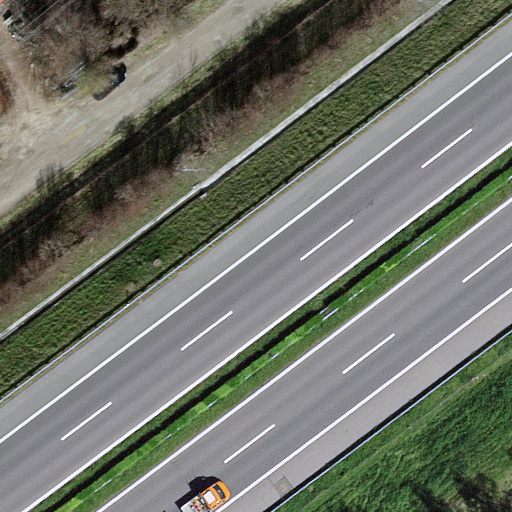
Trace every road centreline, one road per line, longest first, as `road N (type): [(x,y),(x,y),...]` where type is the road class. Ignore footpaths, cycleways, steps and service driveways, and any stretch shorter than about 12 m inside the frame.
road 1 (motorway): [(511,96),(0,483)]
road 2 (motorway): [(160,511),(511,246)]
road 3 (unclassified): [(0,196),(250,0)]
